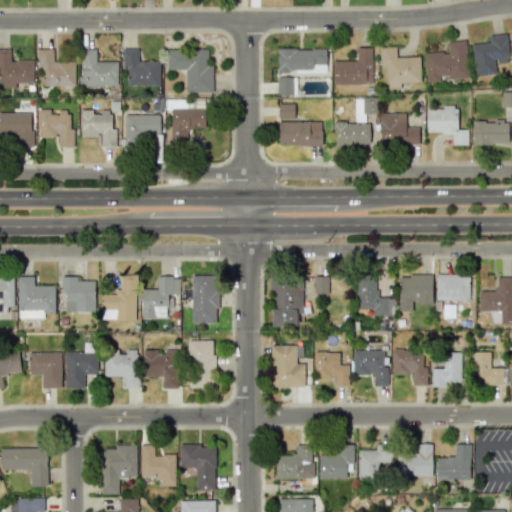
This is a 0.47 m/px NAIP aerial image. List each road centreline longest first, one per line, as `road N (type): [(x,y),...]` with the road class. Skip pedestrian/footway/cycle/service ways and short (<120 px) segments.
road 1 (residential): [(0,21),(389,20),(511,4)]
road 2 (residential): [(0,417),(511,413)]
road 3 (residential): [(511,171),(0,174)]
road 4 (residential): [(0,248),(511,247)]
road 5 (residential): [(249,224),(249,511)]
road 6 (primary): [(249,224),(511,222)]
road 7 (primary): [(249,193),(0,194)]
road 8 (primary): [(511,191),(339,192)]
road 9 (residential): [(248,21),(249,193)]
road 10 (primary): [(0,224),(145,224)]
